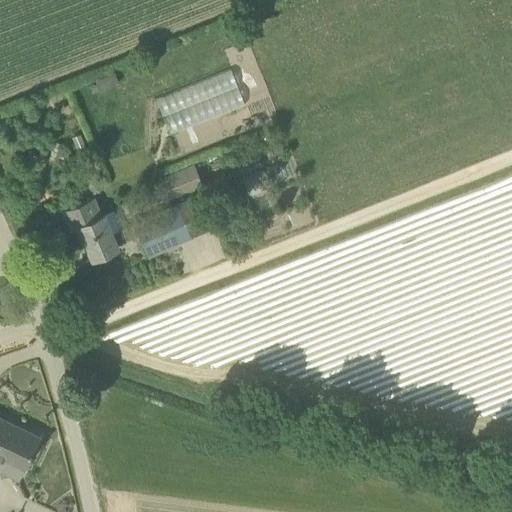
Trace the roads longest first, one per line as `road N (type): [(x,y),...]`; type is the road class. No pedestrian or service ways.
road 1 (track): [(511,159),(48,343)]
road 2 (unclassified): [(90,511),(48,343),(0,232)]
